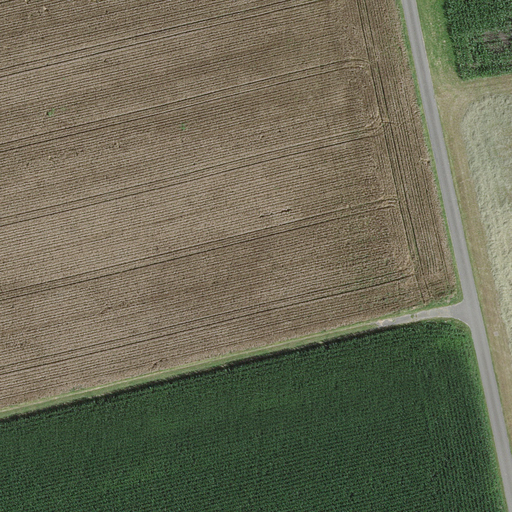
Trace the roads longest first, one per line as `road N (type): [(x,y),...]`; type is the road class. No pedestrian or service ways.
road 1 (track): [(472,309),(0,421)]
road 2 (track): [(405,0),(472,309)]
road 3 (track): [(472,309),(511,494)]
